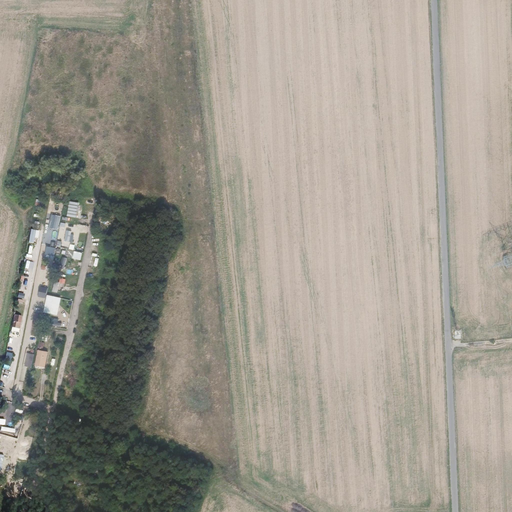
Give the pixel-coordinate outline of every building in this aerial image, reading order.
[(78,208),(81,209),(82,204),(69,202),(67,217),(76,219),(78,208)] [(55,212),(56,204),(50,203),(47,215),(54,216),(55,212)] [(33,243),(34,238),(37,239),(38,231),(30,230),(28,243),(33,243)] [(45,256),(54,257),(55,249),(46,247),(45,256)] [(38,297),(45,299),(48,288),(40,286),(38,297)] [(46,296),(44,314),(58,316),(60,298),(46,296)] [(15,317),(12,328),(19,329),(21,319),(15,317)] [(38,350),(34,366),(44,369),(48,353),(38,350)] [(33,372),(31,382),(38,383),(40,373),(33,372)]
